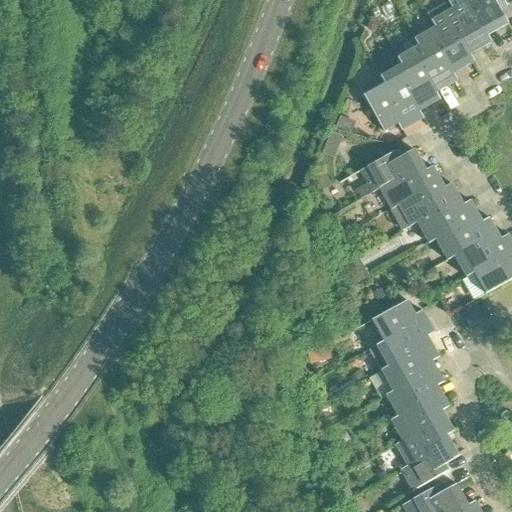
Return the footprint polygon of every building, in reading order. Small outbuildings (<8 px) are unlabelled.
[(445,0),(448,4),(452,10),(464,32),(478,24),(486,38),(487,38),(508,26),(500,12),(499,13),(495,5),(481,13),(473,0),(445,0)] [(502,0),(473,0),(481,13),(495,5),(499,13),(500,12),(507,8),(502,0)] [(427,15),(435,29),(447,51),(461,43),(469,57),(470,57),(491,45),(487,38),(486,38),(478,24),(464,32),(452,10),(448,4),(427,15)] [(413,41),(417,48),(418,48),(431,70),(444,62),(453,76),(474,64),(470,57),(469,57),(461,43),(447,51),(435,29),(413,41)] [(397,60),(401,67),(401,66),(414,88),(428,81),(436,95),(436,94),(457,83),(453,76),(444,62),(431,70),(418,48),(417,48),(397,60)] [(401,67),(380,79),(384,86),(384,85),(396,107),(410,99),(419,113),(440,101),(436,94),(436,95),(428,81),(414,88),(401,66),(401,67)] [(384,86),(380,79),(359,90),(383,133),(419,113),(410,99),(396,107),(384,85),(384,86)] [(328,140),(322,155),(334,160),(340,145),(328,140)] [(379,191),(391,212),(398,208),(419,195),(412,181),(426,173),(425,173),(413,152),(399,160),(400,160),(393,164),(401,178),(379,190),(379,191)] [(372,195),(379,191),(379,190),(401,178),(393,164),(400,160),(399,160),(396,153),(360,173),(372,195)] [(403,233),(417,225),(438,212),(430,198),(444,190),(432,169),(425,173),(426,173),(412,181),(419,195),(398,208),(391,212),(403,233)] [(428,246),(435,242),(435,241),(457,229),(449,215),(463,207),(451,186),(444,190),(430,198),(438,212),(417,225),(428,246)] [(447,263),(454,259),(454,258),(476,246),(468,232),(482,224),(470,203),(463,207),(449,215),(457,229),(435,241),(435,242),(447,263)] [(466,280),(473,276),(473,275),(495,263),(487,249),(501,241),(489,220),(482,224),(468,232),(476,246),(454,258),(454,259),(466,280)] [(473,275),(473,276),(485,297),(511,281),(511,261),(501,241),(487,249),(495,263),(473,275)] [(366,272),(358,276),(362,282),(369,278),(366,272)] [(385,298),(380,290),(372,295),(377,302),(385,298)] [(371,323),(383,344),(405,332),(413,346),(427,338),(407,302),(371,323)] [(369,352),(381,372),(388,369),(410,357),(417,371),(431,363),(432,363),(439,359),(427,338),(413,346),(405,332),(383,344),(369,352)] [(305,343),(310,365),(330,360),(326,339),(305,343)] [(381,372),(392,393),(393,394),(414,381),(422,395),(436,387),(437,388),(444,384),(432,363),(431,363),(417,371),(410,357),(388,369),(381,372)] [(385,397),(397,418),(398,419),(419,407),(427,420),(441,412),(441,413),(448,409),(437,388),(436,387),(422,395),(414,381),(393,394),(392,393),(385,397)] [(390,422),(402,443),(403,444),(424,432),(432,445),(446,437),(446,438),(453,434),(441,413),(441,412),(427,420),(419,407),(398,419),(397,418),(390,422)] [(335,444),(342,446),(350,441),(346,434),(338,432),(331,437),(335,444)] [(395,447),(407,468),(429,456),(437,470),(444,466),(458,459),(446,438),(446,437),(432,445),(424,432),(403,444),(402,443),(395,447)] [(407,468),(400,472),(412,494),(448,473),(444,466),(437,470),(429,456),(407,468)] [(347,500),(339,482),(329,487),(338,505),(347,500)] [(458,511),(467,507),(455,486),(441,494),(442,495),(435,499),(441,511),(458,511)] [(404,511),(441,511),(435,499),(442,495),(441,494),(438,487),(402,507),(404,511)] [(479,511),(474,503),(467,507),(458,511),(479,511)]
